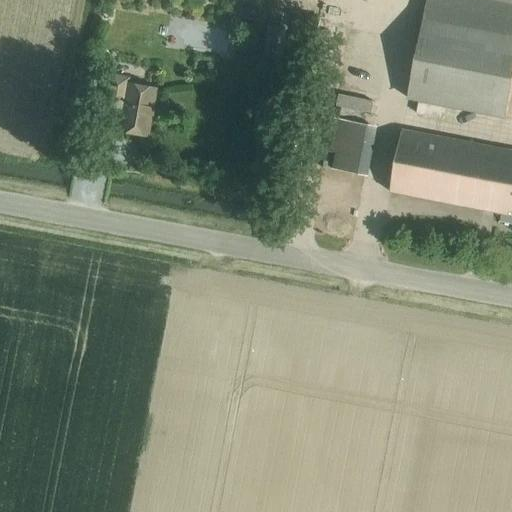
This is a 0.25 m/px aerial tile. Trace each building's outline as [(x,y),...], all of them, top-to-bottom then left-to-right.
[(511,0),(429,0),(410,102),(418,103),(444,108),(452,109),(459,111),(483,115),(485,116),(508,120),(511,99),(511,0)] [(294,16),(292,26),(316,31),(318,20),(294,16)] [(268,27),(264,59),(283,61),(288,30),(268,27)] [(96,71),(111,74),(114,56),(99,54),(96,71)] [(117,131),(147,136),(155,90),(127,85),(128,79),(109,76),(104,107),(121,110),(117,131)] [(339,96),(337,107),(338,107),(372,114),(374,103),(339,96)] [(260,139),(278,143),(283,115),(266,112),(260,139)] [(392,193),(511,216),(511,153),(404,132),(392,193)]
